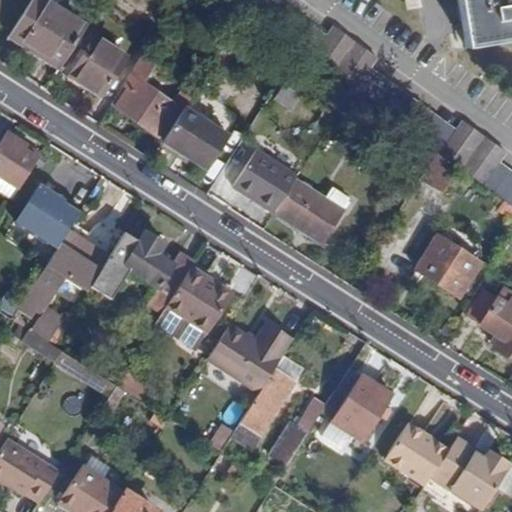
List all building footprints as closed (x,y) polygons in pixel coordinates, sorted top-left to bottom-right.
[(31,0),(8,36),(58,69),(86,27),(44,0),(31,0)] [(336,29),(330,38),(277,0),(230,0),(340,80),(353,89),(365,98),(511,204),(511,170),(506,166),(511,157),(468,125),(462,134),(372,69),(378,60),(336,29)] [(407,0),(409,9),(423,6),(422,0),(407,0)] [(511,0),(459,0),(467,48),(511,40),(511,0)] [(69,77),(100,97),(126,58),(94,37),(69,77)] [(163,139),(184,106),(196,87),(186,81),(174,101),(145,82),(159,61),(143,51),(121,86),(128,90),(116,109),(163,139)] [(273,100),(291,111),(306,87),(288,76),(273,100)] [(326,101),(340,110),(353,89),(340,80),(326,101)] [(340,110),(352,118),(365,98),(353,89),(340,110)] [(207,170),(229,136),(184,106),(163,139),(162,141),(207,170)] [(0,180),(16,191),(38,157),(26,150),(29,145),(7,132),(0,143),(0,180)] [(232,189),(273,215),(296,179),(298,175),(257,149),(232,189)] [(321,245),(344,210),(325,198),(296,179),(273,215),(321,245)] [(56,249),(68,230),(78,213),(62,203),(64,201),(38,184),(14,222),(56,249)] [(325,198),(344,210),(351,198),(333,186),(325,198)] [(21,304),(40,316),(64,279),(86,293),(90,287),(109,258),(93,248),(94,246),(68,230),(56,249),(21,304)] [(159,316),(164,309),(190,268),(194,261),(179,252),(173,263),(159,255),(166,244),(143,230),(137,241),(124,234),(109,258),(90,287),(110,299),(127,273),(157,290),(145,307),(159,316)] [(416,269),(458,297),(480,262),(438,235),(416,269)] [(15,281),(25,288),(41,264),(31,257),(15,281)] [(200,343),(206,335),(231,295),(190,268),(164,309),(159,316),(154,325),(159,328),(160,331),(170,338),(174,337),(187,345),(188,349),(194,353),(197,352),(201,345),(200,343)] [(511,299),(509,298),(505,305),(483,289),(468,312),(480,320),(476,326),(497,339),(491,348),(511,360),(511,299)] [(63,330),(67,324),(50,313),(39,317),(30,331),(48,342),(58,327),(63,330)] [(259,394),(275,369),(293,340),(267,323),(255,342),(229,326),(206,361),(259,394)] [(62,351),(48,342),(30,331),(21,325),(14,336),(55,362),(62,351)] [(108,396),(115,385),(62,351),(55,362),(108,396)] [(239,425),(260,439),(297,382),(275,369),(259,394),(239,425)] [(348,437),(363,445),(394,394),(360,373),(358,376),(349,371),(322,412),(320,415),(329,420),(327,424),(330,425),(321,439),(340,450),(348,437)] [(120,386),(145,401),(152,388),(127,373),(120,386)] [(296,426),(308,434),(320,415),(322,412),(310,404),(296,426)] [(268,457),(286,468),(308,434),(296,426),(290,422),(268,457)] [(383,459),(423,485),(446,449),(433,440),(431,442),(423,437),(425,434),(406,423),(383,459)] [(208,445),(221,453),(234,433),(221,425),(208,445)] [(482,461),(485,456),(456,438),(453,443),(482,461)] [(58,473),(6,440),(0,449),(0,484),(2,482),(8,486),(24,496),(25,494),(39,503),(58,473)] [(485,504),(496,487),(510,466),(511,465),(494,455),(491,460),(485,456),(482,461),(453,443),(431,479),(464,500),(468,494),(485,504)] [(109,511),(122,493),(102,481),(109,468),(91,457),(83,469),(80,467),(59,502),(75,511),(109,511)] [(230,471),(243,479),(248,471),(235,462),(230,471)] [(496,487),(511,497),(511,467),(510,466),(496,487)] [(161,511),(162,511),(125,488),(122,493),(109,511),(161,511)]
